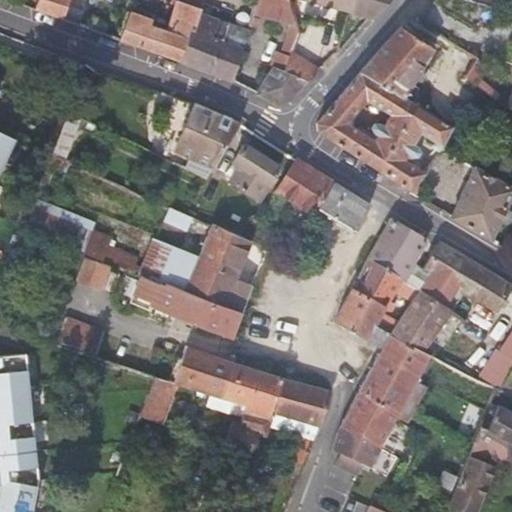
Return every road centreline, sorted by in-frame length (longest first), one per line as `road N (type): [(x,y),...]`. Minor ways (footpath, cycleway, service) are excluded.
road 1 (residential): [(302,509),(341,382),(319,351),(311,321),(384,192)]
road 2 (tertiary): [(282,133),(0,13)]
road 3 (residential): [(282,133),(403,0)]
road 4 (tertiary): [(511,265),(384,192)]
